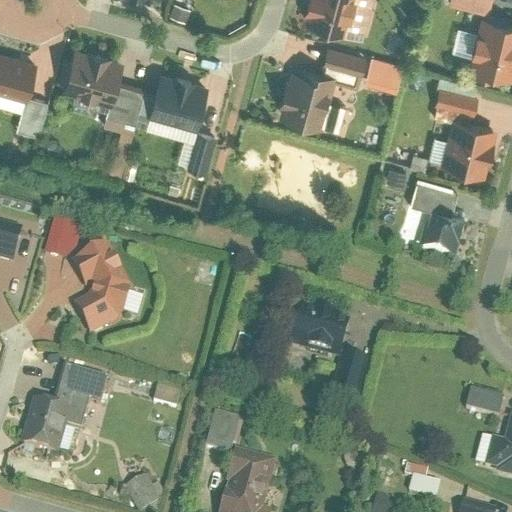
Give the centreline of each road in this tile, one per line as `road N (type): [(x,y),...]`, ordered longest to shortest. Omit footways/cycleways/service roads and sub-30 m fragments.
road 1 (residential): [(275,0),(267,30),(238,57),(29,1)]
road 2 (residential): [(511,363),(500,356),(483,316),(511,186)]
